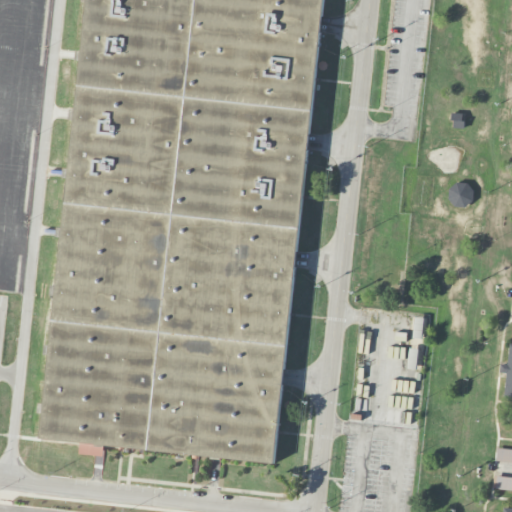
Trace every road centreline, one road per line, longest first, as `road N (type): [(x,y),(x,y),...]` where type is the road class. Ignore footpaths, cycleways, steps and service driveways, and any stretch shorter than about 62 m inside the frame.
road 1 (residential): [(314,511),(366,0)]
road 2 (residential): [(7,481),(60,0)]
road 3 (residential): [(271,511),(0,479)]
